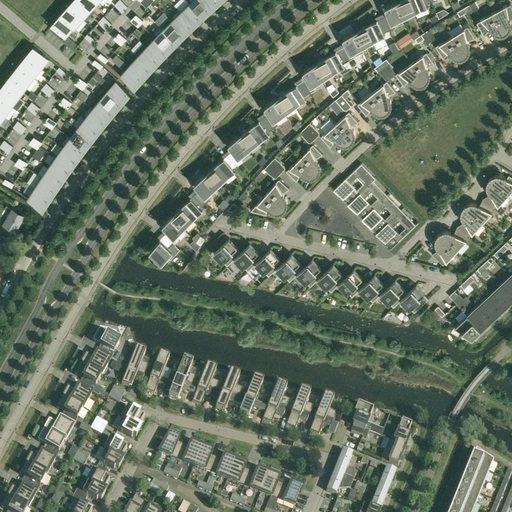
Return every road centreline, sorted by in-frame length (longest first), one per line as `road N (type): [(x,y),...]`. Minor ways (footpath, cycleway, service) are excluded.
road 1 (residential): [(0,445),(150,192),(233,96),(344,0)]
road 2 (tertiary): [(0,404),(135,178),(226,74),(312,0)]
road 3 (tertiary): [(291,0),(201,82),(139,153),(69,247),(0,377)]
road 4 (residential): [(238,0),(118,125),(0,308)]
road 5 (residential): [(309,511),(329,460),(160,415),(107,511)]
road 6 (residential): [(271,237),(378,133),(511,44)]
road 7 (residential): [(390,265),(495,152)]
road 8 (residential): [(0,179),(76,72)]
road 9 (residential): [(271,237),(390,265)]
